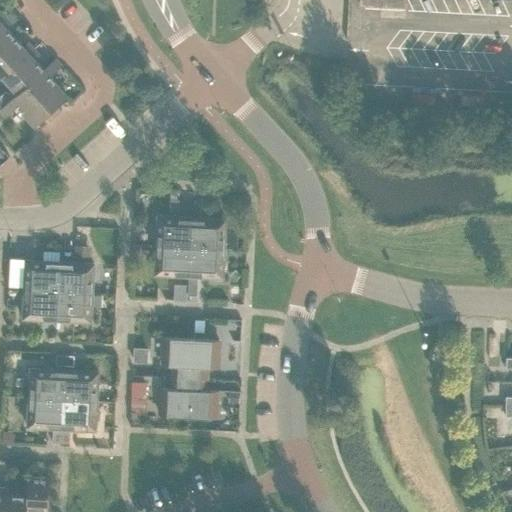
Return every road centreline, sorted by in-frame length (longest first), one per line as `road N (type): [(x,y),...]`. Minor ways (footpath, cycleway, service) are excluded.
road 1 (residential): [(35,0),(104,78),(104,100),(22,172),(20,221)]
road 2 (unclassified): [(215,75),(69,206),(20,221)]
road 3 (tertiary): [(314,269),(317,227),(302,178),(215,75)]
road 4 (tertiary): [(306,474),(292,385),(296,325),(314,269)]
road 5 (unclassified): [(511,303),(416,296),(314,269)]
road 6 (residential): [(177,511),(306,474)]
